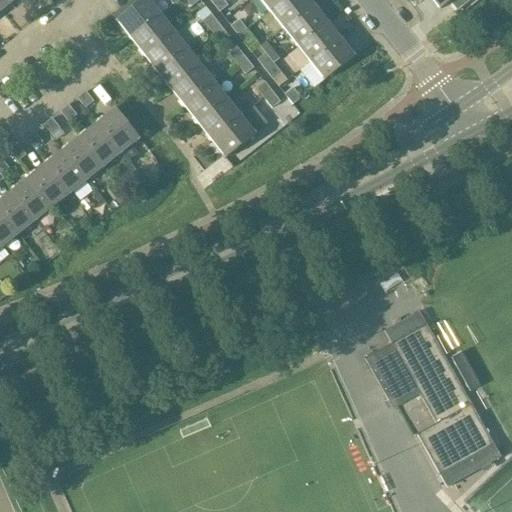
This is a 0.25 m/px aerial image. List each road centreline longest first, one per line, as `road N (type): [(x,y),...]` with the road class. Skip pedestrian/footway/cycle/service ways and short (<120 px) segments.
road 1 (tertiary): [(0,363),(274,238),(477,130)]
road 2 (tertiary): [(457,104),(369,164),(202,257),(0,346)]
road 3 (residential): [(61,12),(103,63),(9,141),(0,130)]
road 4 (residential): [(457,104),(372,0)]
